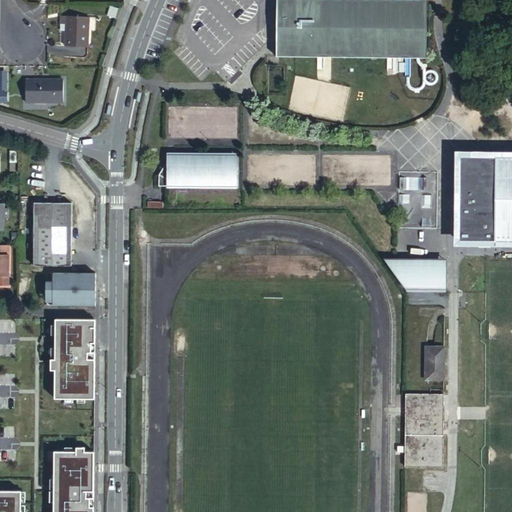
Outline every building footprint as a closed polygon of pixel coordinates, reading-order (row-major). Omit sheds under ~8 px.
[(275,0),(275,40),(424,42),(424,0),(275,0)] [(88,45),(87,14),(60,14),(60,22),(67,22),(68,36),(65,36),(65,45),(88,45)] [(8,68),(0,67),(0,100),(7,100),(8,68)] [(30,79),(21,79),(21,101),(59,101),(59,79),(43,79),(43,81),(30,81),(30,79)] [(511,154),(457,154),(456,198),(465,201),(464,240),(511,240),(511,154)] [(162,163),(162,189),(232,188),(232,156),(162,156),(162,163)] [(153,189),(162,189),(162,163),(153,177),(153,189)] [(455,240),(464,240),(465,201),(456,198),(455,240)] [(69,202),(31,202),(30,264),(68,265),(69,202)] [(441,291),(441,259),(382,259),(404,291),(441,291)] [(93,304),(93,272),(51,272),(51,280),(44,280),(44,288),(51,288),(51,304),(93,304)] [(93,318),(53,317),(53,396),(93,396),(93,350),(89,350),(89,341),(93,341),(93,318)] [(441,379),(441,347),(422,346),(422,379),(441,379)] [(440,466),(440,394),(404,393),(403,465),(440,466)] [(53,448),(52,511),(92,511),(92,503),(89,503),(89,494),(92,494),(93,448),(53,448)] [(0,483),(0,511),(20,511),(20,484),(0,483)]
